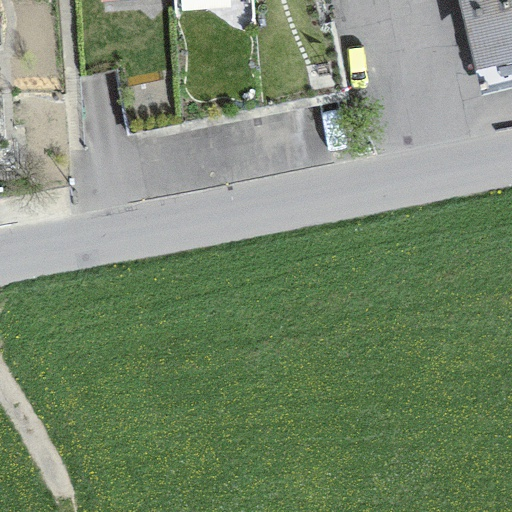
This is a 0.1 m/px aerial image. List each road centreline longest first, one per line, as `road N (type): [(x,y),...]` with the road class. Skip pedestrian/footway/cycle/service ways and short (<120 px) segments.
road 1 (tertiary): [(0,259),(511,159)]
road 2 (track): [(0,380),(70,511)]
